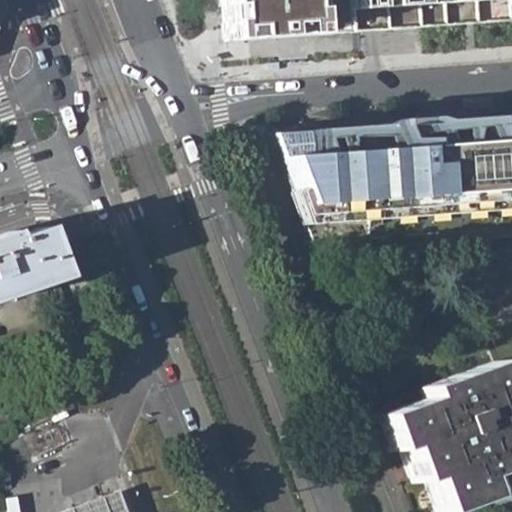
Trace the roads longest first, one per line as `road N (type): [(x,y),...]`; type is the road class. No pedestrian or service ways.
road 1 (secondary): [(335,511),(180,108)]
road 2 (secondary): [(80,145),(230,511)]
road 3 (residential): [(511,84),(180,108)]
